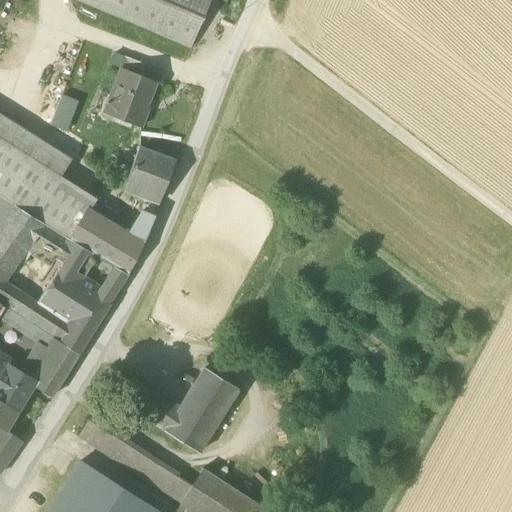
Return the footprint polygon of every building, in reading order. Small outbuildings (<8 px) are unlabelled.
[(74,0),(190,49),(211,0),(74,0)] [(109,65),(121,70),(125,58),(114,54),(109,65)] [(121,70),(142,78),(146,66),(125,58),(121,70)] [(104,114),(141,129),(148,110),(146,110),(156,84),(142,78),(121,70),(104,114)] [(78,102),(61,96),(49,126),(66,133),(78,102)] [(0,197),(14,207),(44,225),(67,240),(70,241),(88,210),(96,198),(59,178),(70,160),(0,115),(0,197)] [(124,187),(140,194),(160,201),(175,163),(139,149),(124,187)] [(157,208),(160,201),(140,194),(136,202),(149,207),(147,212),(154,215),(157,208)] [(0,226),(14,207),(0,197),(0,226)] [(0,303),(10,287),(5,283),(25,254),(28,249),(31,244),(36,237),(44,225),(14,207),(0,226),(0,303)] [(143,243),(88,210),(70,241),(97,258),(114,268),(126,275),(134,262),(141,248),(143,243)] [(67,240),(44,225),(36,237),(60,252),(67,240)] [(55,261),(62,265),(63,263),(58,254),(60,252),(36,237),(31,244),(37,248),(37,249),(55,261)] [(62,265),(83,279),(84,279),(89,271),(97,258),(70,241),(67,240),(60,252),(58,254),(63,263),(62,265)] [(37,248),(31,244),(28,249),(34,253),(37,249),(37,248)] [(34,253),(28,249),(25,254),(50,269),(55,261),(37,249),(34,253)] [(36,305),(69,326),(86,300),(74,292),(83,279),(62,265),(36,305)] [(100,290),(84,279),(83,279),(74,292),(86,300),(69,326),(88,338),(95,327),(94,325),(102,311),(104,313),(127,276),(126,275),(114,268),(105,281),(100,290)] [(105,281),(89,271),(84,279),(100,290),(105,281)] [(0,304),(61,344),(78,355),(88,338),(69,326),(36,305),(10,287),(0,303),(0,304)] [(0,304),(0,320),(36,343),(46,350),(55,356),(55,357),(71,367),(78,355),(61,344),(0,304)] [(46,350),(36,343),(19,371),(30,378),(46,350)] [(37,382),(34,388),(51,398),(71,367),(55,357),(55,356),(46,350),(30,378),(37,382)] [(0,358),(6,363),(5,363),(8,364),(11,359),(0,351),(0,358)] [(0,377),(8,364),(5,363),(6,363),(0,358),(0,377)] [(8,364),(0,377),(0,402),(18,414),(34,388),(37,382),(30,378),(19,371),(8,364)] [(204,369),(179,408),(164,432),(199,455),(239,391),(204,369)] [(116,402),(164,432),(179,408),(131,378),(116,402)] [(0,429),(6,434),(7,432),(18,414),(0,402),(0,429)] [(181,505),(192,488),(89,421),(78,438),(181,505)] [(0,445),(13,455),(21,442),(7,432),(6,434),(0,429),(0,445)] [(0,472),(13,455),(0,445),(0,472)] [(47,511),(154,511),(79,463),(47,511)] [(191,511),(267,511),(203,470),(192,488),(181,505),(191,511)]
